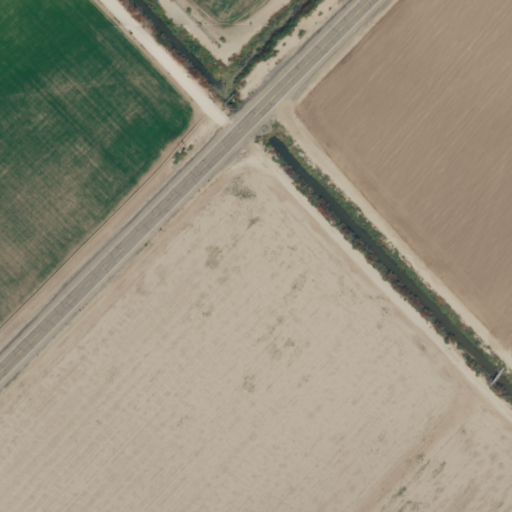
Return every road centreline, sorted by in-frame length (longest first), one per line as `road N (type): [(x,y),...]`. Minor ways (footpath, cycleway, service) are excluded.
road 1 (secondary): [(0,384),(376,0)]
road 2 (track): [(276,105),(511,349)]
road 3 (track): [(110,0),(248,137)]
